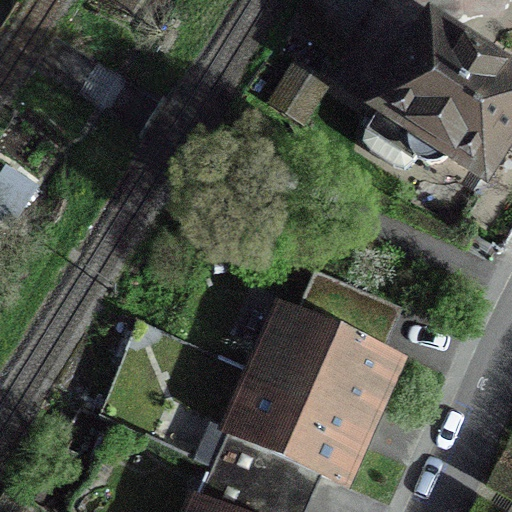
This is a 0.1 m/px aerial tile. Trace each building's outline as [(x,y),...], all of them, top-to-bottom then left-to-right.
[(305,44),(331,61),(370,0),(308,0),(287,32),(305,44)] [(509,84),(430,33),(376,115),(414,140),(411,146),(411,153),(414,160),(419,165),(426,167),(433,167),(439,164),(444,159),(482,183),(511,136),(511,80),(509,84)] [(321,92),(294,75),(269,114),(297,131),(321,92)] [(225,438),(317,479),(340,489),(363,436),(373,414),(394,367),(279,316),(225,438)] [(194,508),(202,511),(302,511),(317,479),(225,438),(210,473),(194,508)]
